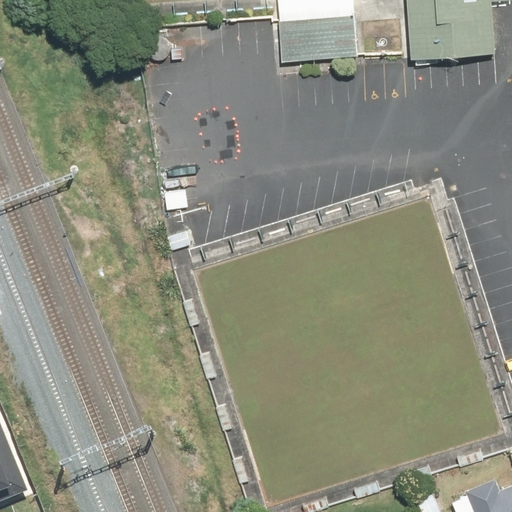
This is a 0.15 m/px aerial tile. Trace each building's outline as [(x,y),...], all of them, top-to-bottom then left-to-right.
[(511,0),(411,0),(415,56),(497,49),(493,2),(511,0)] [(360,15),(284,20),(287,60),(362,55),(360,15)] [(0,496),(18,490),(0,442),(0,496)] [(434,482),(413,494),(424,511),(443,511),(449,509),(434,482)] [(511,511),(511,487),(478,502),(482,511),(511,511)]
